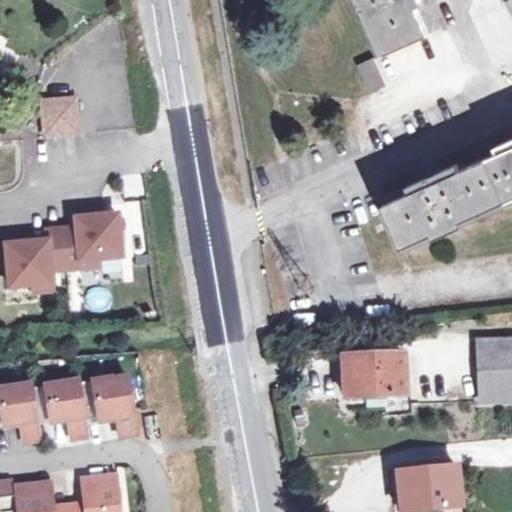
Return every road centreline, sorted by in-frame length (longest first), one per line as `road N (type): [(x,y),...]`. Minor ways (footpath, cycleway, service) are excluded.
road 1 (secondary): [(260,511),(172,0)]
road 2 (residential): [(0,465),(131,452),(157,511)]
